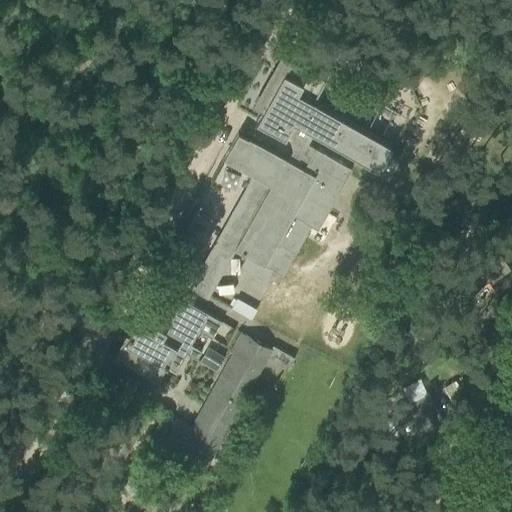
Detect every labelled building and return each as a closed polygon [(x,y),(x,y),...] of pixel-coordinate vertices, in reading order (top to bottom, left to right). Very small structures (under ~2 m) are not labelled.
[(255,121),(284,137),(293,121),(387,175),(397,157),(387,152),(391,145),(312,100),(325,78),(308,69),(306,72),(289,62),(282,73),(273,68),(254,103),(262,108),(255,121)] [(372,131),(393,140),(398,128),(378,118),(372,131)] [(245,186),(188,287),(207,298),(236,248),(240,251),(239,252),(242,254),(242,252),(245,254),(239,265),(264,280),(272,267),(281,272),(293,251),(294,251),(310,223),(317,227),(350,167),(315,147),(314,147),(307,143),(296,163),(247,135),(247,137),(237,131),(223,157),(251,173),(244,186),(245,186)] [(465,260),(472,270),(462,277),(471,290),(490,276),(492,279),(507,268),(504,263),(504,262),(502,259),(501,259),(489,242),(465,260)] [(112,355),(135,368),(144,353),(165,365),(176,347),(185,352),(207,313),(182,298),(164,329),(155,324),(151,332),(135,323),(127,335),(124,334),(112,355)] [(234,355),(191,430),(174,420),(160,445),(202,469),(270,349),(241,332),(229,353),(234,355)] [(207,346),(199,360),(215,369),(223,355),(207,346)] [(441,420),(439,415),(439,414),(437,410),(437,411),(427,392),(392,410),(404,435),(423,426),(424,429),(425,428),(422,423),(438,415),(441,420)] [(173,479),(165,494),(180,502),(188,486),(173,479)]
